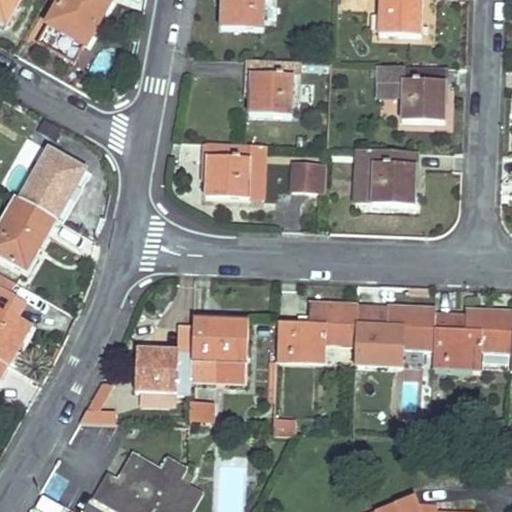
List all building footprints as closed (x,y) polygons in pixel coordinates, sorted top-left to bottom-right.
[(0,0),(0,24),(7,29),(23,0),(0,0)] [(113,0),(64,0),(50,27),(51,27),(88,49),(115,2),(113,0)] [(265,33),(266,0),(222,0),(221,31),(265,33)] [(421,17),(421,0),(382,0),(381,38),(423,41),(425,18),(421,17)] [(74,60),(79,48),(45,31),(39,42),(74,60)] [(293,120),(295,65),(253,63),(251,118),(293,120)] [(447,127),(447,103),(444,103),(444,86),(448,86),(449,71),(407,69),(407,72),(381,71),(380,71),(380,81),(380,82),(379,87),(397,87),(405,88),(405,105),(404,125),(447,127)] [(380,81),(380,71),(371,71),(370,80),(379,81),(380,81)] [(405,105),(405,88),(397,87),(396,104),(405,105)] [(265,204),(268,148),(210,145),(210,162),(213,162),(212,181),(208,181),(208,202),(265,204)] [(58,222),(87,173),(51,152),(22,202),(58,222)] [(373,207),(375,154),(375,153),(359,152),(358,152),(355,207),(373,209),(373,207)] [(413,189),(414,171),(418,171),(419,155),(375,153),(375,154),(373,207),(373,209),(415,210),(416,189),(413,189)] [(315,197),(317,167),(294,165),(292,196),(315,197)] [(326,197),(327,167),(317,167),(315,197),(326,198),(326,197)] [(43,249),(58,222),(22,202),(19,200),(0,232),(0,258),(28,274),(38,258),(33,256),(39,247),(43,249)] [(28,309),(0,292),(0,361),(11,368),(34,330),(20,322),(28,309)] [(435,352),(437,315),(437,311),(436,311),(390,309),(389,321),(388,330),(372,329),(358,329),(357,352),(357,367),(404,369),(405,351),(435,352)] [(484,354),(511,355),(511,314),(467,312),(466,322),(459,322),(460,316),(437,315),(435,352),(434,370),(483,372),(484,354)] [(247,386),(249,323),(229,323),(229,327),(209,326),(209,322),(194,321),(194,329),(192,384),(247,386)] [(388,330),(389,321),(373,321),(372,329),(388,330)] [(192,384),(194,329),(178,329),(177,354),(177,358),(159,358),(158,354),(138,353),(136,394),(144,395),(178,396),(191,397),(192,384)] [(0,386),(11,368),(0,361),(0,386)] [(276,405),(278,364),(269,364),(267,405),(268,405),(276,405)] [(400,379),(399,416),(431,417),(433,381),(400,379)] [(178,408),(178,396),(144,395),(144,407),(146,407),(178,409),(178,408)] [(129,419),(130,404),(103,400),(101,414),(129,419)] [(212,425),(213,406),(191,404),(190,425),(212,426),(212,425)] [(296,436),(297,421),(275,421),(275,435),(296,436)] [(136,461),(138,457),(134,455),(133,455),(118,481),(121,483),(123,484),(136,461)] [(165,511),(187,476),(188,474),(189,472),(189,471),(169,458),(161,470),(138,457),(136,461),(123,484),(121,483),(118,481),(109,476),(93,502),(110,511),(165,511)] [(195,511),(205,496),(190,488),(194,480),(187,476),(165,511),(195,511)] [(420,511),(419,508),(416,502),(388,511),(420,511)]
